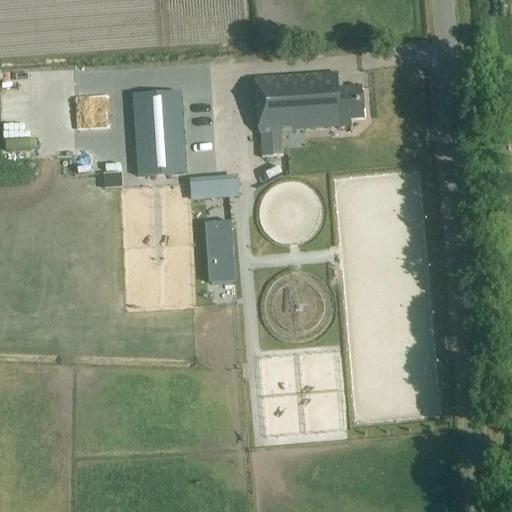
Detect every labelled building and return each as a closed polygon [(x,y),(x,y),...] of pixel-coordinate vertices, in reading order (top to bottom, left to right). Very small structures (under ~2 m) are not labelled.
[(260,136),(261,160),(282,159),(281,134),(351,129),(351,123),(366,121),(363,90),(340,91),(339,74),(271,79),(255,81),(259,136),(260,136)] [(223,84),(205,84),(206,110),(224,109),(223,84)] [(186,87),(148,89),(154,181),(192,178),(186,87)] [(234,114),(235,133),(245,133),(244,113),(234,114)] [(226,196),(253,196),(253,175),(226,175),(226,196)] [(236,284),(232,223),(207,225),(211,286),(236,284)]
